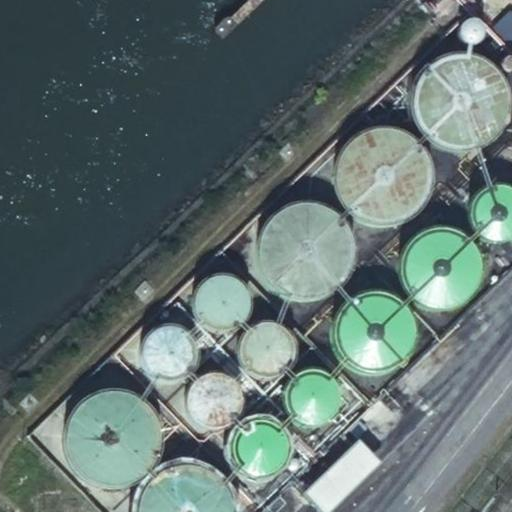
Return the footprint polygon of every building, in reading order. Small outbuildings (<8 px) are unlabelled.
[(466,45),(468,45),(469,45),(470,45),(471,45),(472,44),(473,44),(477,41),(480,36),(480,31),(479,27),(476,23),(474,22),(471,21),(465,21),(462,22),(461,23),(458,25),(457,27),(455,31),(455,34),(456,36),(456,37),(458,40),(460,42),(462,44),(463,44),(464,44),(465,44),(466,45)] [(435,67),(423,72),(419,76),(417,78),(412,82),(410,86),(406,92),(405,99),(403,104),(402,110),(404,124),(405,129),(408,134),(413,141),(423,151),(427,153),(434,157),(441,159),(448,160),(456,161),(462,160),(477,151),(484,145),(490,138),(494,130),(496,122),(499,115),(499,108),(498,101),(496,94),(491,86),(486,80),(478,73),(470,70),(454,65),(448,66),(442,66),(435,67)] [(349,141),(340,148),(335,150),(328,160),(326,165),(325,171),(323,177),(322,184),(323,191),(325,197),(326,203),(329,208),(334,215),(343,224),(349,226),(356,230),(363,232),(371,232),(387,228),(394,225),(406,216),(410,212),(414,205),(416,196),(418,187),(416,177),(417,171),(414,164),(408,155),(402,149),(394,143),(385,140),(371,137),(358,138),(349,141)] [(473,197),(466,200),(463,205),(459,211),(458,218),(458,227),(462,233),(466,239),(470,243),(475,246),(481,248),(487,248),(493,249),(498,248),(503,244),(508,241),(511,234),(511,204),(508,200),(498,193),(491,192),(484,192),(478,193),(473,197)] [(276,214),(266,220),(260,227),(254,237),(250,244),(248,257),(249,267),(251,274),(255,282),(262,292),(268,298),(276,302),(285,305),(299,306),(306,304),(314,303),(321,300),(328,295),(333,289),(337,283),(340,274),(343,268),(343,258),(343,250),(341,242),(338,235),(334,229),(326,222),(318,216),(313,214),(293,211),(286,211),(276,214)] [(410,239),(403,245),(400,248),(399,252),(395,259),(393,265),(393,269),(392,283),(395,289),(398,294),(403,299),(408,303),(415,308),(421,310),(427,312),(434,313),(441,312),(453,307),(462,301),(467,293),(471,284),(473,279),(474,269),(471,259),(468,252),(462,244),(454,238),(446,233),(438,232),(431,232),(424,233),(417,234),(410,239)] [(194,286),(188,290),(183,296),(181,303),(180,311),(181,318),(184,325),(189,331),(195,335),(202,338),(210,339),(217,338),(224,335),(230,330),(234,324),(237,317),(238,309),(236,302),(233,295),(229,289),(223,285),(215,282),(208,281),(201,283),(194,286)] [(345,301),(338,306),(334,309),(332,313),(327,320),(325,330),(324,337),(325,345),(328,353),(332,360),(336,364),(341,368),(351,373),(360,375),(372,376),(381,372),(389,366),(396,360),(402,347),(404,337),(404,326),(401,319),(395,311),(387,303),(378,300),(362,296),(353,298),(345,301)] [(143,332),(136,339),(134,344),(131,349),(129,354),(130,359),(137,374),(146,381),(158,385),(164,385),(170,384),(179,378),(184,369),(189,358),(187,348),(185,343),(181,338),(172,330),(166,328),(160,328),(154,328),(143,332)] [(249,330),(239,335),(231,342),(227,352),(227,362),(230,372),(237,380),(246,385),(256,387),(267,385),(275,379),(281,370),(284,360),(283,349),(277,340),(269,333),(259,330),(249,330)] [(289,379),(286,383),(282,384),(278,389),(274,400),(274,406),(277,419),(279,423),(285,426),(291,431),(299,432),(307,431),(314,430),(321,424),(326,420),(329,415),(332,399),(329,393),(324,384),(319,381),(312,378),(306,376),(296,377),(289,379)] [(195,378),(187,383),(180,390),(176,400),(176,410),(179,419),(185,427),(194,432),(204,434),(214,433),(222,428),(229,421),(233,411),(233,401),(230,392),(224,384),(215,379),(205,377),(195,378)] [(109,392),(98,393),(87,397),(78,403),(70,411),(64,421),(61,432),(61,443),(63,454),(67,464),(74,473),(83,480),(93,485),(104,488),(115,488),(126,485),(136,480),(144,473),(151,464),(155,454),(157,442),(157,431),(153,421),(148,411),(140,403),(131,397),(120,393),(109,392)] [(244,425),(236,428),(229,434),(224,441),(222,450),(222,458),(225,467),(231,474),(238,478),(247,481),(256,480),(264,477),(271,472),(276,464),(278,456),(277,447),(274,439),(269,432),(261,427),(253,424),(244,425)] [(299,483),(320,506),(378,454),(368,444),(375,438),(364,425),(299,483)] [(188,467),(174,467),(160,471),(149,479),(140,490),(135,504),(134,511),(228,511),(228,503),(223,490),(214,479),(202,471),(188,467)]
